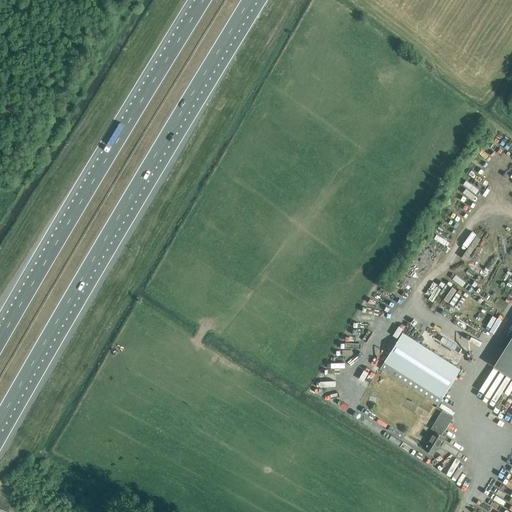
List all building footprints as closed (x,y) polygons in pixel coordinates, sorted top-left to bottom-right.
[(470,181),(467,186),(478,193),(481,188),(470,181)] [(491,227),(487,235),(491,237),(496,229),(491,227)] [(505,261),(500,274),(504,276),(510,263),(505,261)] [(458,275),(455,278),(463,286),(466,282),(458,275)] [(435,282),(426,292),(433,299),(443,290),(435,282)] [(492,295),(495,290),(484,283),(481,288),(492,295)] [(453,304),(459,293),(452,289),(446,299),(453,304)] [(441,398),(460,369),(402,333),(384,362),(441,398)] [(511,378),(511,336),(493,366),(511,378)] [(358,389),(369,372),(365,369),(354,386),(358,389)] [(378,407),(381,393),(371,390),(368,405),(378,407)] [(408,399),(405,407),(414,411),(417,403),(408,399)] [(444,431),(453,417),(442,410),(430,429),(433,431),(429,437),(430,438),(423,448),(433,455),(444,437),(441,435),(444,431)] [(419,456),(430,460),(432,456),(420,452),(419,456)] [(511,453),(502,467),(507,471),(511,463),(511,453)]
